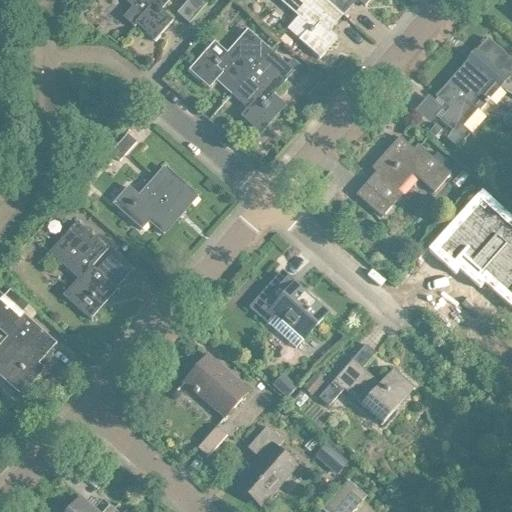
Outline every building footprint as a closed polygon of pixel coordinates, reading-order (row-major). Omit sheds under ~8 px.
[(169,0),(125,0),(142,15),(135,23),(156,41),(173,21),(161,10),(169,0)] [(344,16),(326,0),(279,0),(311,28),(300,40),(320,58),(338,38),(327,28),(332,22),(335,25),(344,16)] [(326,0),(344,16),(352,6),(349,3),(351,0),(357,0),(365,7),(371,0),(326,0)] [(223,87),(232,95),(271,51),(248,30),(220,62),(207,51),(189,71),(210,89),(220,78),(226,83),(223,87)] [(285,36),(281,40),(285,45),(288,48),(293,43),(285,36)] [(436,97),(450,109),(440,120),(464,141),(469,135),(464,126),(466,124),(480,108),(477,106),(482,100),(485,96),(495,85),(500,89),(508,79),(501,73),(511,60),(511,59),(488,38),(476,52),(477,54),(470,62),(469,60),(436,97)] [(271,51),(232,95),(242,104),(245,100),(251,106),(241,117),(261,135),(279,114),(267,103),(295,71),(271,51)] [(111,153),(120,161),(137,143),(128,135),(111,153)] [(423,183),(435,193),(451,174),(418,145),(412,153),(406,148),(408,145),(400,137),(372,169),(377,173),(359,194),(384,216),(403,195),(398,191),(414,173),(424,182),(423,183)] [(143,229),(150,221),(165,235),(198,197),(165,168),(142,194),(132,184),(114,204),(143,229)] [(508,291),(511,294),(511,238),(500,227),(489,239),(492,241),(481,254),(472,245),(462,256),(505,294),(508,291)] [(117,287),(133,269),(134,268),(116,252),(99,271),(93,266),(102,257),(72,230),(52,254),(81,280),(66,297),(90,319),(118,288),(117,287)] [(409,242),(398,254),(405,260),(416,248),(409,242)] [(285,321),(305,339),(329,312),(296,283),(280,301),(266,289),(250,307),(269,325),(277,316),(283,322),(285,321)] [(34,377),(27,371),(32,364),(36,367),(48,354),(45,351),(54,341),(23,314),(20,317),(1,301),(4,297),(0,293),(0,319),(14,331),(8,338),(11,340),(0,353),(0,371),(7,378),(4,381),(19,394),(34,377)] [(414,387),(402,376),(401,378),(393,371),(381,384),(380,383),(373,391),(357,376),(375,355),(365,346),(334,382),(343,391),(345,389),(384,424),(396,410),(394,409),(414,387)] [(248,391),(209,356),(209,355),(185,382),(195,390),(194,391),(198,394),(198,393),(226,417),(250,390),(249,390),(248,391)] [(284,375),(273,386),(287,399),(297,388),(284,375)] [(314,375),(303,387),(313,396),(324,384),(314,375)] [(197,449),(208,458),(228,434),(218,425),(197,449)] [(247,493),(254,500),(261,506),(296,467),(276,450),(284,441),(267,427),(248,449),(260,459),(236,486),(246,494),(247,493)] [(327,445),(316,457),(337,476),(348,463),(327,445)] [(335,511),(353,511),(362,502),(352,493),(335,511)] [(117,511),(114,509),(111,511),(96,511),(81,499),(69,511),(117,511)]
